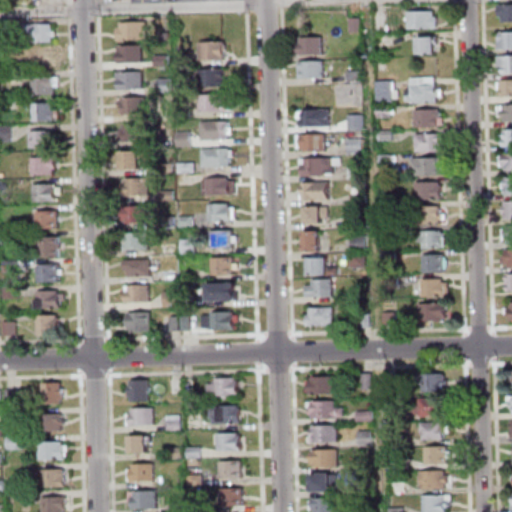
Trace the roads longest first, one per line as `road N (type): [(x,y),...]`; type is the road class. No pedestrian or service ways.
road 1 (residential): [(101,511),(85,0)]
road 2 (residential): [(287,511),(271,0)]
road 3 (residential): [(0,360),(511,345)]
road 4 (residential): [(486,511),(471,0)]
